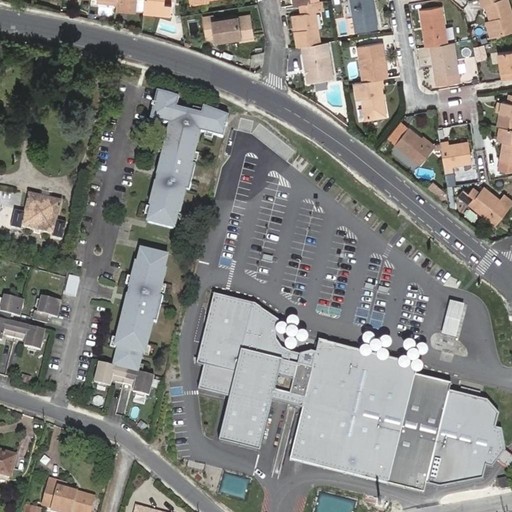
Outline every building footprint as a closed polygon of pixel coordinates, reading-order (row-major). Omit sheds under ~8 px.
[(115,0),(115,5),(114,13),(133,14),(134,0),(115,0)] [(143,0),(142,15),(169,18),(170,7),(162,6),(162,0),(143,0)] [(375,23),(372,0),(350,0),(355,25),(375,23)] [(418,3),(424,40),(428,40),(445,37),(440,0),(418,3)] [(479,0),(484,0),(493,28),(510,22),(504,0),(479,0)] [(293,32),(296,48),(299,47),(318,45),(314,13),(322,12),(321,2),(307,4),(299,6),(300,15),(294,16),(297,31),(293,32)] [(247,19),(211,24),(210,19),(201,21),(204,41),(213,40),(213,42),(237,39),(238,44),(251,42),(247,19)] [(378,72),(385,70),(383,55),(379,55),(376,36),(358,38),(363,74),(378,72)] [(457,74),(451,36),(445,37),(428,40),(435,78),(457,74)] [(504,72),(511,71),(511,43),(495,46),(498,64),(503,63),(504,72)] [(318,45),(299,47),(305,84),(332,81),(326,44),(318,45)] [(484,45),(474,47),(477,57),(486,55),(484,45)] [(363,74),(352,76),(354,93),(360,92),(363,113),(383,110),(378,72),(363,74)] [(499,103),(495,119),(497,119),(500,120),(511,122),(511,88),(508,88),(506,96),(501,94),(499,103)] [(165,227),(189,115),(176,111),(178,100),(156,91),(149,119),(158,122),(169,124),(164,147),(162,156),(150,205),(151,205),(151,208),(149,217),(147,222),(165,227)] [(223,139),(229,117),(202,108),(201,113),(200,117),(192,115),(189,115),(165,227),(175,229),(176,224),(178,215),(179,213),(181,213),(187,190),(189,191),(196,166),(192,165),(193,161),(195,153),(200,133),(223,139)] [(511,157),(511,122),(500,120),(496,134),(499,135),(495,153),(511,157)] [(419,131),(406,121),(393,138),(418,158),(430,144),(418,133),(419,131)] [(447,136),(438,138),(442,160),(451,158),(463,156),(470,155),(467,138),(457,139),(456,137),(447,138),(447,136)] [(470,155),(463,156),(464,165),(471,163),(470,155)] [(452,166),(451,158),(442,160),(444,167),(452,166)] [(245,173),(242,189),(256,192),(259,176),(262,163),(248,160),(245,173)] [(499,192),(500,191),(485,178),(480,184),(473,179),(469,184),(465,180),(460,187),(496,217),(509,202),(499,192)] [(432,181),(426,188),(443,201),(448,194),(432,181)] [(511,191),(505,185),(500,191),(499,192),(509,202),(511,198),(511,191)] [(61,202),(28,194),(24,213),(14,211),(11,227),(20,230),(21,228),(53,235),(52,237),(61,239),(65,224),(56,222),(61,202)] [(115,383),(131,387),(132,381),(156,269),(159,255),(139,250),(136,263),(134,263),(131,279),(128,288),(116,339),(114,348),(116,349),(112,367),(98,363),(93,383),(109,387),(110,382),(111,376),(116,377),(115,383)] [(136,382),(134,388),(133,393),(148,397),(153,377),(142,374),(138,373),(139,365),(142,355),(145,356),(148,347),(153,323),(157,324),(163,298),(159,297),(160,294),(162,286),(166,270),(164,270),(167,257),(159,255),(156,269),(132,381),(136,382)] [(327,291),(324,309),(337,311),(340,293),(327,291)] [(465,299),(453,296),(449,312),(445,331),(456,334),(461,316),(465,299)] [(288,459),(424,494),(426,485),(439,488),(483,479),(487,466),(493,467),(497,461),(511,470),(511,455),(505,449),(501,429),(495,428),(498,415),(486,400),(449,391),(452,384),(416,374),(418,366),(366,351),(318,339),(315,352),(299,355),(282,348),(276,340),(273,323),(254,307),(214,297),(197,361),(207,364),(201,389),(234,398),(222,441),(257,450),(271,399),(302,407),(288,459)] [(39,304),(37,313),(36,317),(32,316),(30,325),(45,329),(48,320),(55,322),(60,304),(40,300),(39,304)] [(0,305),(0,336),(4,337),(3,341),(17,345),(18,341),(23,342),(22,346),(20,352),(25,353),(33,356),(38,357),(43,336),(8,328),(9,321),(18,322),(21,307),(1,302),(0,305)] [(29,385),(31,377),(22,374),(20,382),(29,385)] [(11,457),(0,453),(0,474),(6,476),(11,457)] [(63,486),(46,481),(37,510),(45,511),(86,511),(89,500),(61,492),(63,486)]
